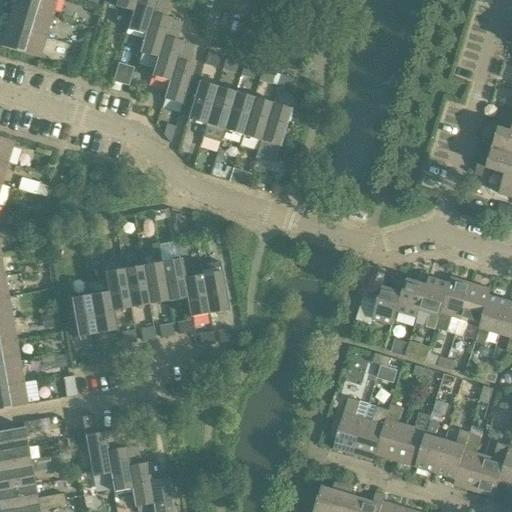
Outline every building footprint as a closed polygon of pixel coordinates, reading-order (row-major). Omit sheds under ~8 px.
[(51,17),(56,0),(14,0),(13,5),(51,17)] [(133,12),(136,0),(116,0),(115,7),(132,12),(133,12)] [(145,36),(155,0),(136,0),(133,12),(132,12),(126,30),(144,35),(145,36)] [(157,59),(169,19),(163,17),(167,0),(155,0),(145,36),(144,35),(140,47),(138,53),(156,58),(157,59)] [(0,23),(45,38),(51,17),(13,5),(9,16),(2,14),(0,20),(0,23)] [(169,82),(181,42),(175,40),(180,23),(169,19),(157,59),(156,58),(151,76),(168,81),(169,82)] [(45,38),(0,23),(0,34),(3,36),(0,46),(0,47),(43,61),(45,56),(40,55),(45,38)] [(126,30),(123,42),(140,47),(144,35),(126,30)] [(193,46),(181,42),(169,82),(168,81),(162,99),(182,105),(194,66),(187,64),(193,46)] [(207,53),(203,64),(216,68),(219,57),(207,53)] [(225,59),(221,69),(234,73),(237,63),(225,59)] [(243,65),(240,75),(253,78),(256,69),(243,65)] [(132,73),(116,68),(111,85),(127,90),(132,73)] [(274,74),(261,70),(258,80),(271,84),(274,74)] [(279,76),(276,86),(288,90),(291,79),(279,76)] [(205,125),(216,88),(197,82),(186,120),(205,125)] [(223,131),(234,93),(216,88),(205,125),(201,137),(219,142),(223,131)] [(241,136),(253,99),(234,93),(223,131),(241,136)] [(259,142),(270,104),(253,99),(241,136),(259,142)] [(289,110),(270,104),(259,142),(254,158),(273,164),(289,110)] [(495,127),(486,124),(481,138),(491,141),(495,127)] [(511,176),(511,131),(504,129),(497,149),(493,148),(487,168),(478,165),(475,174),(489,179),(492,170),(505,175),(511,176)] [(18,144),(0,138),(0,162),(7,165),(12,147),(17,148),(18,144)] [(511,198),(511,176),(505,175),(499,194),(511,198)] [(180,259),(160,263),(166,301),(184,298),(181,279),(183,279),(182,269),(180,259)] [(219,262),(199,266),(201,276),(208,314),(227,311),(219,262)] [(166,301),(160,263),(141,266),(148,305),(166,301)] [(148,305),(141,266),(122,270),(129,308),(148,305)] [(208,314),(201,276),(199,266),(182,269),(183,279),(181,279),(184,298),(188,318),(208,314)] [(129,308),(122,270),(103,273),(104,281),(106,293),(108,292),(112,311),(129,308)] [(421,307),(430,279),(430,276),(421,273),(417,287),(406,284),(398,312),(418,318),(421,307)] [(461,320),(472,285),(452,278),(450,285),(436,329),(448,333),(453,317),(461,320)] [(436,329),(450,285),(430,279),(421,307),(432,311),(426,328),(436,331),(436,329)] [(115,331),(112,311),(108,292),(106,293),(104,281),(87,284),(89,296),(96,334),(115,331)] [(398,312),(406,284),(397,281),(392,295),(382,291),(381,293),(367,288),(363,302),(377,306),(373,320),(394,326),(398,312)] [(476,341),(491,296),(492,291),(472,285),(461,320),(470,322),(465,338),(476,341)] [(96,334),(89,296),(70,299),(76,338),(96,334)] [(501,332),(511,302),(491,296),(476,341),(476,343),(486,346),(491,329),(495,330),(501,332)] [(0,321),(11,320),(7,298),(0,299),(0,321)] [(511,302),(501,332),(511,335),(507,352),(511,353),(511,302)] [(0,343),(15,341),(11,320),(0,321),(0,343)] [(178,334),(192,332),(190,321),(176,324),(178,334)] [(159,338),(172,335),(171,325),(158,327),(159,338)] [(140,341),(154,339),(152,328),(139,330),(140,341)] [(219,343),(232,341),(230,330),(217,332),(219,343)] [(122,344),(135,342),(133,332),(120,334),(122,344)] [(200,346),(213,344),(211,333),(198,335),(200,346)] [(0,365),(18,362),(15,341),(0,343),(0,365)] [(407,355),(427,361),(431,347),(411,341),(407,355)] [(105,352),(107,363),(120,361),(119,359),(118,350),(105,352)] [(88,367),(101,364),(99,353),(86,356),(88,367)] [(382,366),(385,356),(376,354),(373,363),(382,366)] [(392,359),(385,356),(382,366),(389,368),(392,359)] [(446,369),(449,360),(441,358),(438,367),(446,369)] [(456,362),(449,360),(446,369),(454,372),(456,362)] [(0,387),(22,383),(18,362),(0,365),(0,387)] [(422,378),(424,369),(416,367),(413,376),(422,378)] [(431,371),(424,369),(422,378),(428,380),(431,371)] [(488,374),(486,381),(495,384),(497,377),(488,374)] [(25,401),(22,383),(0,387),(0,410),(31,405),(30,400),(25,401)] [(484,387),(481,395),(491,398),(493,389),(484,387)] [(489,405),(491,398),(481,395),(479,402),(489,405)] [(353,455),(365,419),(356,417),(361,402),(349,398),(333,449),(353,455)] [(395,462),(407,425),(399,422),(403,408),(391,404),(389,411),(383,433),(376,456),(395,462)] [(383,433),(389,411),(378,407),(373,422),(365,419),(353,455),(374,462),(376,456),(383,433)] [(427,433),(430,421),(431,417),(420,413),(415,427),(407,425),(395,462),(416,468),(427,433)] [(110,475),(102,433),(97,434),(94,417),(81,419),(91,478),(109,475),(110,475)] [(0,433),(0,452),(27,448),(25,435),(41,432),(39,421),(22,423),(24,429),(0,433)] [(436,474),(445,444),(434,441),(439,424),(430,421),(427,433),(416,468),(436,474)] [(456,480),(470,435),(470,434),(460,430),(455,447),(445,444),(436,474),(456,480)] [(131,490),(124,449),(118,450),(115,431),(102,433),(110,475),(109,475),(112,494),(130,491),(131,490)] [(475,492),(485,456),(477,454),(482,439),(470,435),(456,480),(454,486),(475,492)] [(511,441),(510,447),(499,485),(511,488),(511,441)] [(499,485),(510,447),(498,444),(494,459),(485,456),(475,492),(495,498),(495,496),(499,485)] [(152,505),(145,464),(139,465),(136,447),(124,449),(131,490),(130,491),(133,508),(151,505),(152,505)] [(29,461),(27,448),(0,452),(0,472),(36,466),(37,472),(48,470),(46,459),(29,461)] [(58,469),(56,457),(46,459),(48,470),(58,469)] [(157,462),(145,464),(152,505),(151,505),(152,511),(172,511),(167,480),(161,481),(157,462)] [(31,473),(37,472),(36,466),(0,472),(0,492),(34,487),(31,473)] [(336,511),(345,483),(336,481),(332,494),(321,491),(314,511),(336,511)] [(358,511),(361,503),(351,501),(356,487),(345,483),(336,511),(358,511)] [(36,500),(34,487),(0,492),(0,511),(43,505),(43,511),(54,509),(52,497),(36,500)] [(380,511),(386,496),(376,493),(372,507),(361,503),(358,511),(380,511)] [(65,507),(63,495),(52,497),(54,509),(65,507)] [(402,511),(404,509),(384,503),(386,496),(380,511),(402,511)]
